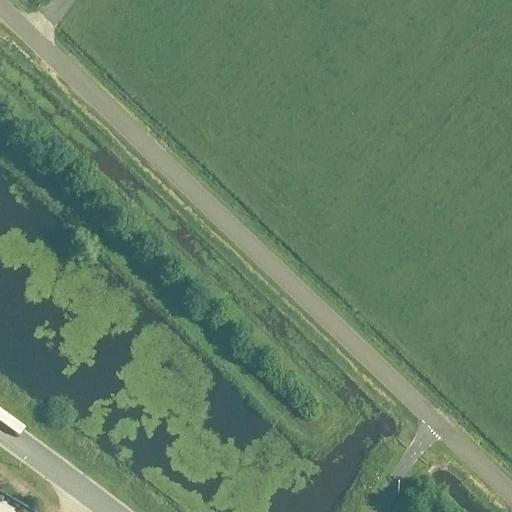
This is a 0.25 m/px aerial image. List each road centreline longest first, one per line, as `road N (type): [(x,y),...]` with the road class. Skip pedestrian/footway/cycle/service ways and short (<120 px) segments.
road 1 (unclassified): [(511,495),(0,9)]
road 2 (unclassified): [(0,431),(110,511)]
